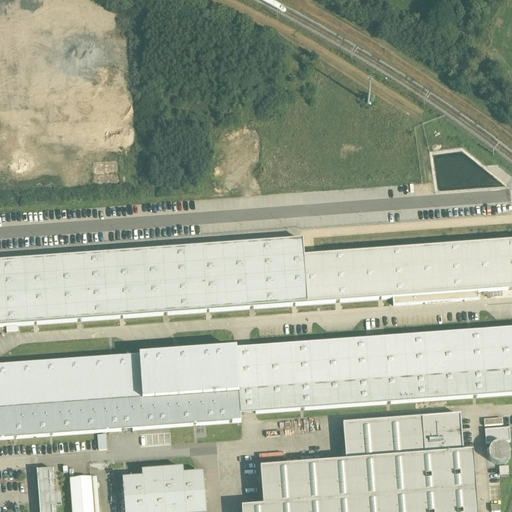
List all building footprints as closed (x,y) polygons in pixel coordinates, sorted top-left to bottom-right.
[(511,241),(303,255),(305,274),(306,294),(308,307),(390,301),(391,307),(479,301),(478,292),(511,289),(511,241)] [(0,329),(308,307),(306,294),(305,274),(303,255),(303,244),(0,265),(0,329)] [(511,331),(0,371),(0,442),(241,424),(240,417),(511,395),(511,331)] [(463,456),(460,418),(342,427),(348,465),(463,456)] [(508,430),(484,432),(485,445),(509,443),(508,430)] [(107,450),(107,436),(98,436),(98,450),(107,450)] [(476,511),(476,501),(474,483),(473,466),(472,455),(463,456),(348,465),(260,472),(261,483),(262,498),(263,510),(241,511),(476,511)] [(183,470),(141,473),(142,480),(122,481),(124,511),(205,511),(203,475),(183,477),(183,470)] [(60,511),(58,471),(43,472),(45,511),(60,511)] [(93,511),(91,480),(69,482),(71,511),(93,511)]
